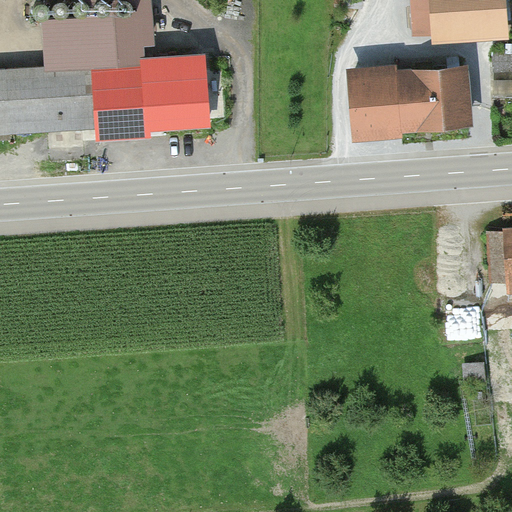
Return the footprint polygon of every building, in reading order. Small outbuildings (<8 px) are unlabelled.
[(58,14),(60,16),(62,17),(65,17),(68,17),(70,15),(72,13),(73,11),(73,8),(73,5),(71,3),(69,1),(66,0),(63,0),(61,1),(59,3),(57,6),(56,8),(57,11),(58,14)] [(78,12),(80,14),(82,15),(85,16),(88,15),(90,14),(92,12),(93,9),(93,6),(93,3),(91,1),(89,0),(80,0),(79,2),(77,4),(77,7),(77,9),(78,12)] [(101,11),(103,13),(105,14),(108,15),(111,14),(113,13),(115,11),(116,8),(116,5),(116,3),(114,0),(113,0),(102,0),(102,1),(100,3),(99,6),(100,8),(101,11)] [(120,10),(122,12),(125,14),(128,14),(130,14),(133,12),(135,10),(136,7),(136,5),(135,2),(133,0),(120,0),(120,2),(119,5),(119,8),(120,10)] [(505,0),(414,0),(416,36),(435,35),(436,42),(508,38),(505,0)] [(38,15),(40,17),(43,19),(46,19),(48,19),(51,17),(53,15),(54,12),(54,10),(53,7),(52,5),(49,3),(47,2),(44,2),(41,3),(39,5),(38,7),(37,10),(37,13),(38,15)] [(101,141),(214,134),(210,60),(164,63),(161,14),(48,20),(51,69),(0,71),(0,136),(101,131),(101,141)] [(511,51),(497,51),(497,67),(511,67),(511,51)] [(402,65),(352,68),(356,142),(407,139),(406,131),(476,126),(472,65),(402,70),(402,65)]
